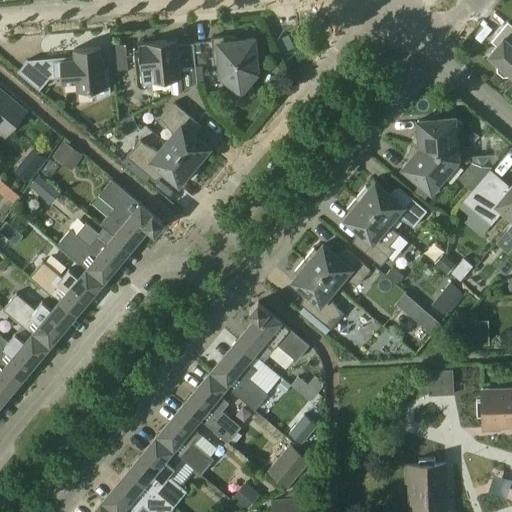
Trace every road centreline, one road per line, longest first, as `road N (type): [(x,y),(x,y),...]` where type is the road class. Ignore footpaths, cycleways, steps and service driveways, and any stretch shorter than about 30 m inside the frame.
road 1 (residential): [(381,4),(194,202),(255,253),(430,46)]
road 2 (residential): [(0,440),(161,242),(217,294),(48,511)]
road 3 (residential): [(0,18),(233,0)]
